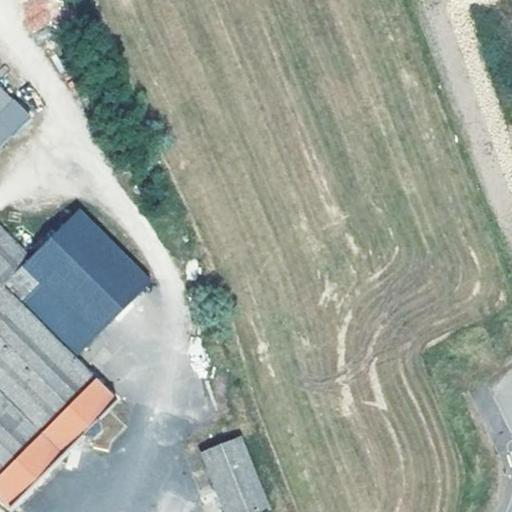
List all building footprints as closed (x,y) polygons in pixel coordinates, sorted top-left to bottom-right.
[(24,0),(25,24),(58,24),(57,0),(24,0)] [(0,112),(13,99),(0,86),(0,112)] [(13,99),(0,112),(0,147),(30,117),(13,99)] [(0,227),(0,493),(11,505),(116,398),(76,356),(150,279),(80,209),(31,258),(0,227)] [(239,439),(203,454),(227,511),(251,511),(267,506),(239,439)]
